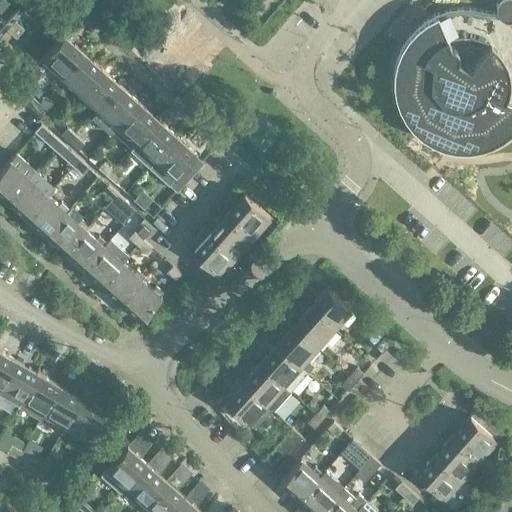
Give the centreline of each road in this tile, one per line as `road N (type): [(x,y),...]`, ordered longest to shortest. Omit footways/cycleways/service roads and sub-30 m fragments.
road 1 (unclassified): [(323,227),(359,178),(361,159),(309,100),(305,68),(360,0)]
road 2 (unclassified): [(511,392),(442,346),(323,227)]
road 3 (residential): [(266,511),(141,373)]
road 4 (residential): [(141,373),(0,298)]
road 5 (residential): [(231,298),(173,241),(214,193)]
